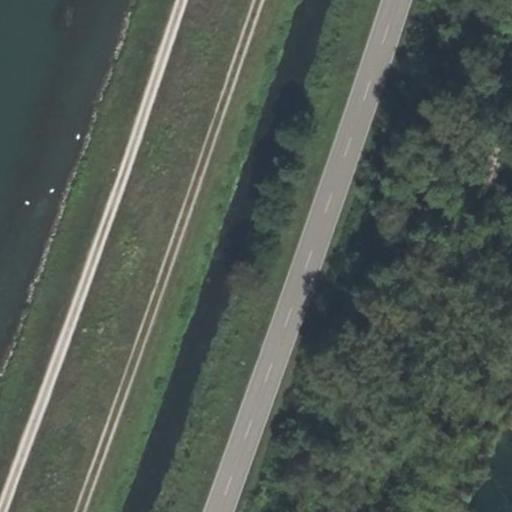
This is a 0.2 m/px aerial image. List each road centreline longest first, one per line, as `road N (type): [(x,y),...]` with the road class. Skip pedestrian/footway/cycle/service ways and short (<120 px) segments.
road 1 (track): [(186,0),(0,509)]
road 2 (tertiary): [(218,511),(392,0)]
road 3 (track): [(365,511),(511,124)]
